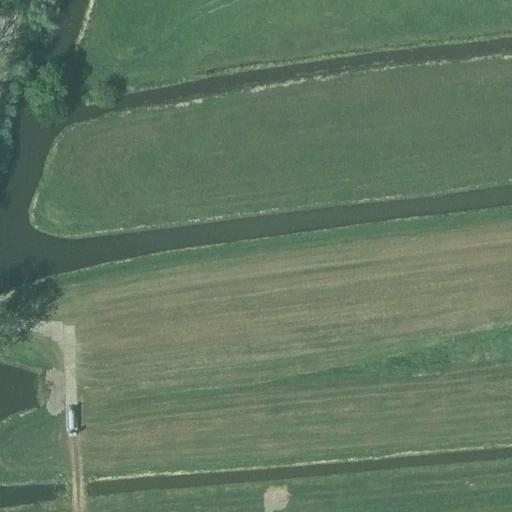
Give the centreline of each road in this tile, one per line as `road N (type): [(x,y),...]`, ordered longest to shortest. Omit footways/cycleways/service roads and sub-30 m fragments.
road 1 (track): [(80,511),(69,423),(511,382)]
road 2 (track): [(69,423),(68,339),(51,325),(0,323)]
